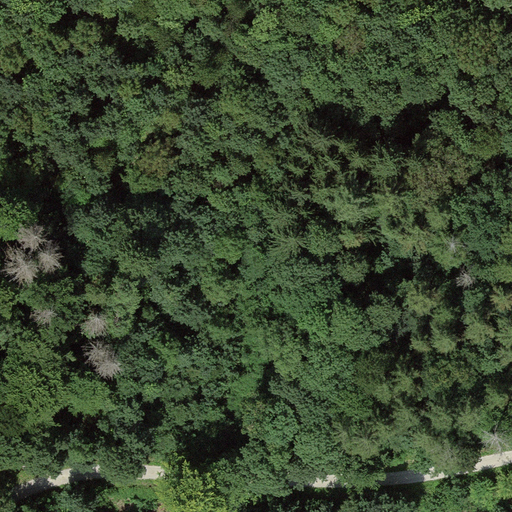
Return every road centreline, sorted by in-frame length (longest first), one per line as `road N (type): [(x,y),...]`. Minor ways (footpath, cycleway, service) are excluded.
road 1 (track): [(0,500),(142,417),(188,362),(237,278),(280,168),(281,82)]
road 2 (track): [(64,469),(311,482),(511,455)]
